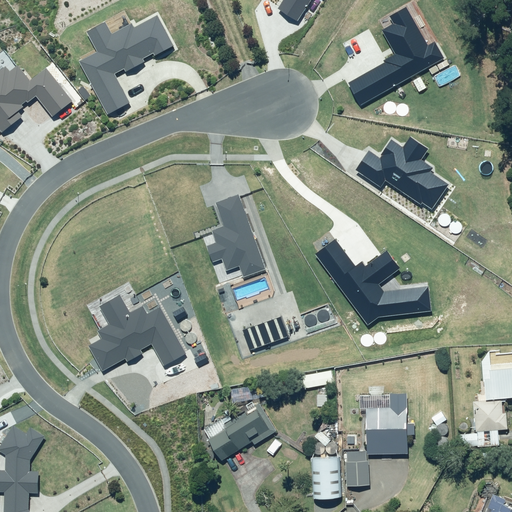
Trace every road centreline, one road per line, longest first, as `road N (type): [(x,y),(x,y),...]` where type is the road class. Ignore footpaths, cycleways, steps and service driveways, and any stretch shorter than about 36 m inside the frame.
road 1 (residential): [(0,272),(18,218),(68,167),(173,118),(258,99)]
road 2 (residential): [(141,511),(110,453),(15,376),(0,340)]
